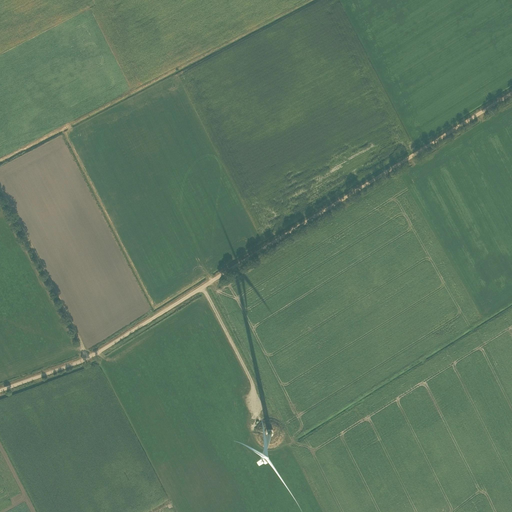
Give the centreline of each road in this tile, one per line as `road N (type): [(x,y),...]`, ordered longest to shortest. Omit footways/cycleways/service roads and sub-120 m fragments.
road 1 (track): [(0,394),(90,358),(511,94)]
road 2 (track): [(90,358),(0,188)]
